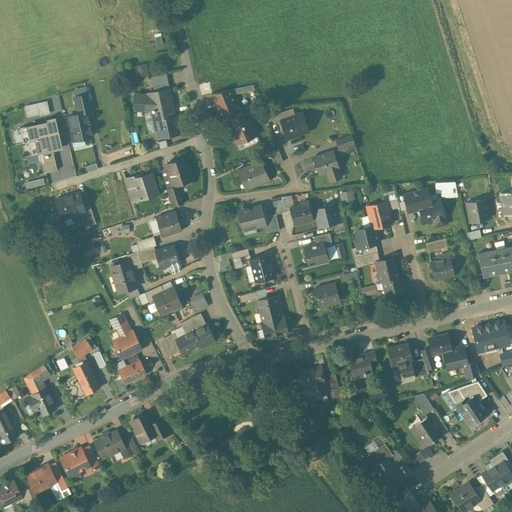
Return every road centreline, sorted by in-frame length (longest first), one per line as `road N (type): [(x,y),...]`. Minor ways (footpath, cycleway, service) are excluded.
road 1 (residential): [(251,361),(208,260),(208,169),(171,0)]
road 2 (residential): [(0,465),(168,382),(251,361)]
road 3 (residential): [(251,361),(505,301)]
